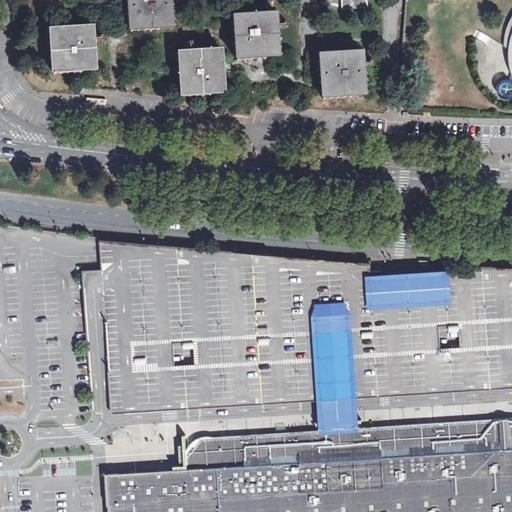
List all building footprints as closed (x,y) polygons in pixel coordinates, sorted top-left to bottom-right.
[(173,0),(126,0),(127,8),(127,15),(127,16),(133,15),(133,18),(130,18),(131,32),(159,30),(158,24),(161,24),(161,27),(175,26),(173,0)] [(366,7),(366,0),(342,0),(343,8),(366,7)] [(279,28),(274,28),(274,26),(276,26),(275,11),(248,13),(248,19),(246,19),(245,16),(231,17),(233,45),(239,44),(239,47),(236,47),(237,61),(265,59),(264,54),(267,54),(267,56),(268,56),(281,55),(279,28)] [(93,41),(89,42),(89,39),(93,38),(92,36),(92,25),(71,26),(65,26),(64,26),(65,32),(62,32),(62,30),(48,31),(50,58),(55,58),(55,60),(53,61),(54,74),(81,73),(81,67),(83,67),(84,70),(98,69),(96,41),(93,41)] [(193,53),(193,55),(191,55),(191,53),(177,54),(178,81),(184,81),(184,83),(181,83),(182,97),(210,96),(210,90),(212,90),(212,92),(226,92),(225,71),(225,66),(225,65),(225,64),(219,64),(219,62),(221,62),(220,48),(193,50),(193,53)] [(365,66),(360,67),(359,64),(362,64),(361,50),(334,52),(334,57),(331,57),(331,55),(317,56),(319,76),(319,81),(319,83),(325,83),(325,85),(322,86),(323,100),(351,98),(350,92),(353,92),(353,95),(367,94),(366,80),(366,74),(365,66)] [(511,269),(484,268),(484,271),(452,274),(372,279),(371,264),(291,257),(100,241),(103,284),(112,414),(319,400),(358,398),(511,388),(511,269)] [(511,511),(511,418),(501,419),(473,420),(460,421),(435,423),(413,424),(381,426),(360,427),(355,428),(350,423),(341,423),(331,424),(327,429),(320,430),(278,432),(241,434),(226,435),(206,436),(202,436),(196,443),(193,447),(189,451),(190,461),(191,468),(161,470),(145,471),(140,471),(137,471),(131,472),(128,472),(120,472),(118,473),(115,473),(112,473),(107,473),(109,501),(109,511),(511,511)]
